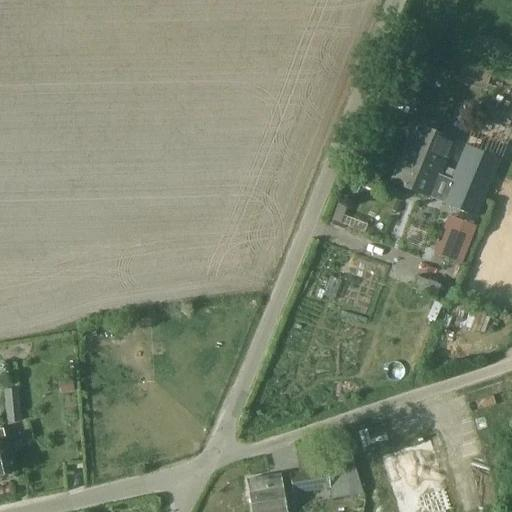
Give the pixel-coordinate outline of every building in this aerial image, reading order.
[(412,62),(417,49),(398,43),(394,56),(407,61),(412,62)] [(448,187),(483,201),(500,161),(509,139),(474,123),(468,139),(465,146),(448,187)] [(442,170),(448,155),(454,141),(413,124),(401,153),(442,170)] [(430,199),(442,170),(401,153),(390,182),(430,199)] [(483,201),(448,187),(441,203),(476,218),(483,201)] [(449,217),(441,236),(468,246),(475,228),(449,217)] [(20,420),(18,390),(4,391),(6,421),(20,420)] [(4,473),(14,471),(6,440),(5,440),(2,429),(0,429),(0,476),(3,476),(4,473)] [(336,465),(338,483),(352,482),(350,464),(336,465)] [(326,468),(289,474),(291,487),(304,485),(305,492),(329,488),(326,468)] [(279,476),(248,481),(247,481),(251,511),(282,511),(285,511),(279,476)]
